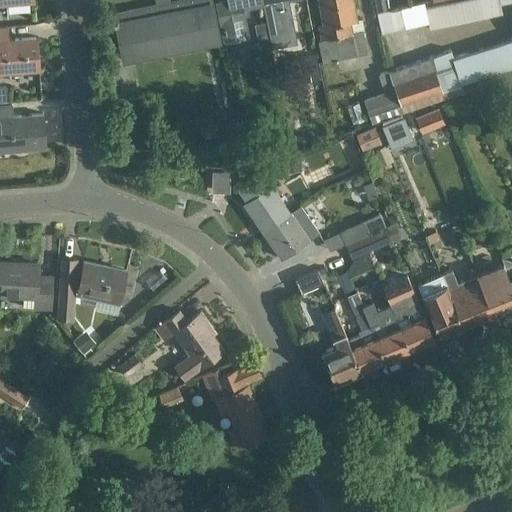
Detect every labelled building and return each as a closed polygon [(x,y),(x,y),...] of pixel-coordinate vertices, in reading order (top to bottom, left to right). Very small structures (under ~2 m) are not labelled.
[(123,60),(217,41),(209,0),(179,0),(167,2),(162,3),(157,4),(114,13),(116,21),(123,60)] [(240,7),(262,3),(261,0),(227,0),(216,2),(223,40),(246,35),(240,7)] [(261,0),(262,3),(263,9),(272,7),(271,2),(278,0),(261,0)] [(352,19),(354,19),(350,0),(317,0),(323,25),(318,26),(320,39),(317,40),(321,61),(367,52),(362,26),(354,27),(352,19)] [(373,0),(376,11),(388,8),(386,0),(373,0)] [(460,22),(470,20),(466,0),(458,0),(455,1),(460,22)] [(466,0),(470,20),(481,18),(477,0),(466,0)] [(477,0),(481,18),(491,15),(488,0),(477,0)] [(502,13),(500,2),(499,0),(488,0),(491,15),(502,13)] [(449,24),(460,22),(455,1),(445,3),(449,24)] [(427,24),(424,7),(423,2),(412,4),(416,26),(427,24)] [(439,26),(449,24),(445,3),(434,5),(439,26)] [(405,28),(416,26),(412,4),(400,6),(405,28)] [(429,28),(439,26),(434,5),(424,7),(427,24),(428,24),(429,28)] [(393,31),(405,28),(400,6),(389,9),(393,31)] [(266,25),(277,23),(274,7),(272,7),(263,9),(265,19),(266,25)] [(382,33),(393,31),(389,9),(377,11),(382,33)] [(258,45),(270,43),(266,25),(265,19),(253,22),(258,45)] [(7,39),(6,25),(0,25),(0,73),(38,70),(36,37),(7,39)] [(505,67),(511,64),(511,51),(508,39),(497,43),(505,67)] [(494,71),(505,67),(497,43),(486,46),(494,71)] [(482,75),(494,71),(486,46),(474,50),(482,75)] [(452,56),(453,56),(450,49),(430,55),(444,97),(463,91),(460,82),(452,56)] [(471,78),(482,75),(474,50),(463,53),(471,78)] [(460,82),(471,78),(463,53),(453,56),(452,56),(460,82)] [(424,104),(444,97),(430,55),(409,62),(424,104)] [(402,111),(424,104),(409,62),(388,69),(402,111)] [(371,121),(402,111),(388,69),(378,72),(384,92),(363,99),(371,121)] [(11,114),(10,104),(0,104),(0,150),(44,147),(42,112),(11,114)] [(219,154),(231,151),(228,139),(216,141),(219,154)] [(281,180),(276,173),(279,170),(272,160),(248,176),(246,173),(233,182),(246,201),(243,202),(262,230),(289,211),(272,186),(281,180)] [(289,211),(262,230),(281,257),(316,233),(318,231),(299,204),(289,211)] [(338,231),(344,243),(383,225),(378,213),(338,231)] [(348,257),(388,240),(382,228),(343,245),(348,257)] [(511,261),(501,259),(502,262),(504,267),(511,285),(511,261)] [(49,307),(51,276),(37,275),(38,263),(0,260),(0,292),(23,295),(22,306),(49,307)] [(84,260),(77,292),(118,301),(125,269),(84,260)] [(493,313),(511,305),(511,285),(504,267),(502,262),(477,273),(479,277),(493,313)] [(323,282),(318,269),(296,278),(301,291),(323,282)] [(439,335),(463,325),(448,290),(449,290),(442,273),(417,283),(439,335)] [(448,290),(463,325),(493,313),(479,277),(449,290),(448,290)] [(72,320),(74,292),(61,291),(60,319),(72,320)] [(362,305),(356,292),(347,296),(361,327),(369,324),(362,305)] [(396,320),(405,316),(402,311),(401,306),(396,296),(388,300),(389,304),(396,320)] [(405,316),(396,320),(398,324),(408,348),(433,338),(417,299),(401,306),(402,311),(405,316)] [(377,309),(373,300),(362,305),(369,324),(371,327),(384,359),(408,348),(398,324),(396,320),(389,304),(377,309)] [(321,350),(334,380),(360,369),(346,338),(333,307),(321,312),(335,344),(321,350)] [(187,319),(180,309),(156,325),(164,337),(174,330),(190,353),(174,363),(183,377),(224,349),(207,325),(210,323),(201,310),(187,319)] [(384,359),(371,327),(346,338),(360,369),(384,359)] [(126,375),(140,364),(132,354),(118,366),(126,375)] [(241,382),(235,368),(215,376),(212,369),(203,372),(220,412),(227,409),(236,429),(230,431),(236,447),(266,434),(257,413),(259,412),(245,380),(241,382)] [(0,391),(21,406),(28,395),(0,375),(0,391)] [(480,464),(462,424),(403,451),(426,502),(495,470),(492,463),(480,464)] [(0,454),(0,453),(0,473),(14,453),(5,447),(0,454)]
